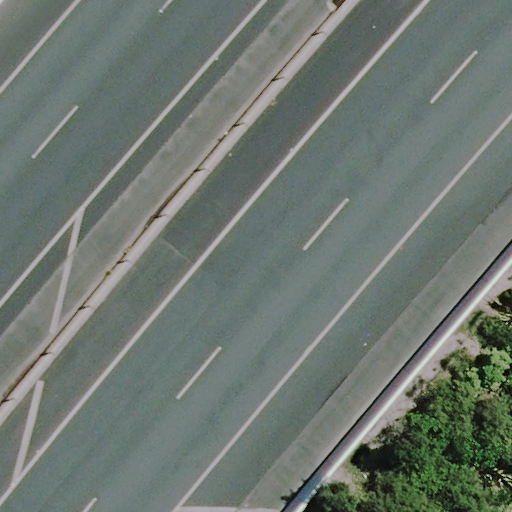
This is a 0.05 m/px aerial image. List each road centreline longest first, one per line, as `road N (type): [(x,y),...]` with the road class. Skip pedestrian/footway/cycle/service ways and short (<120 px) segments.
road 1 (motorway): [(511,79),(135,511)]
road 2 (motorway): [(0,250),(217,0)]
